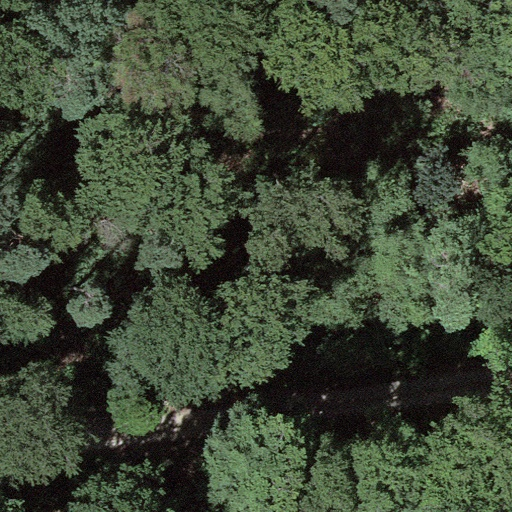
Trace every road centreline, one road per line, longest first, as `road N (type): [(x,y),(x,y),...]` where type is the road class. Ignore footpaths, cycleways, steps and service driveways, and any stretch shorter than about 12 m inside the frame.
road 1 (track): [(511,389),(186,445),(0,464)]
road 2 (track): [(0,100),(242,113),(449,109),(511,99)]
